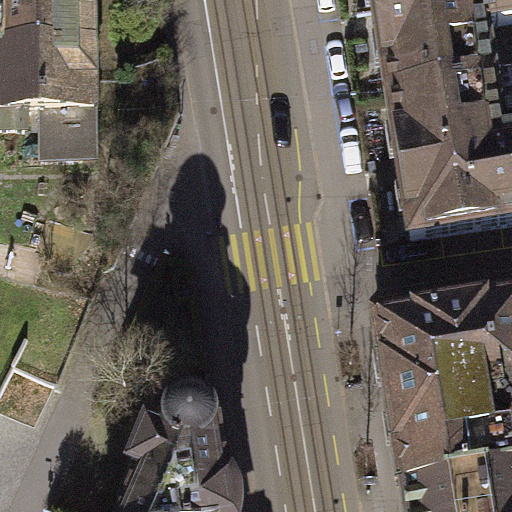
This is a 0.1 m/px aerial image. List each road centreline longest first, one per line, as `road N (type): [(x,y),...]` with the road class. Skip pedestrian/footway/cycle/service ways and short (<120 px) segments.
road 1 (residential): [(258,154),(191,163),(136,253),(27,511)]
road 2 (tertiary): [(258,154),(315,511)]
road 3 (tertiary): [(233,0),(258,154)]
